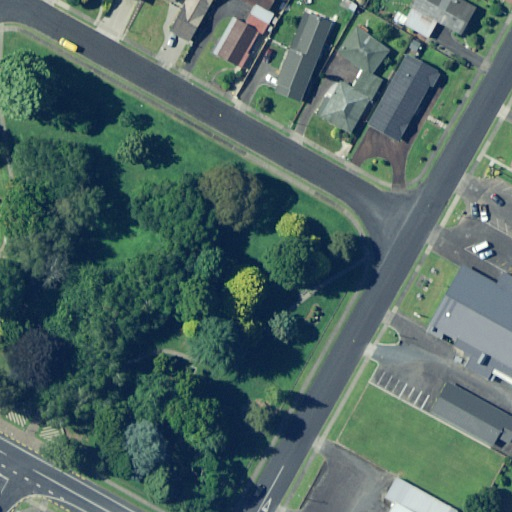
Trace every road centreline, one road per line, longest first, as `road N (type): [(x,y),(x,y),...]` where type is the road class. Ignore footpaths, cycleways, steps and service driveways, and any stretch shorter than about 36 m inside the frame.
road 1 (residential): [(0,0),(62,26),(415,228)]
road 2 (residential): [(257,511),(415,228)]
road 3 (residential): [(415,228),(511,55)]
